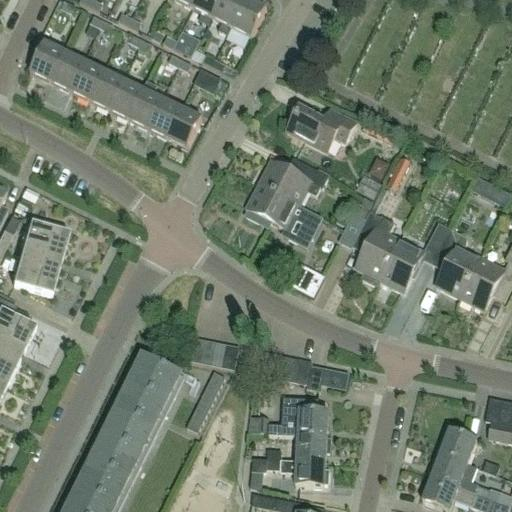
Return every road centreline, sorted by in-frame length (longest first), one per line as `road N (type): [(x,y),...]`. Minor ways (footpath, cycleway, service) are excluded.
road 1 (unclassified): [(23,511),(169,232)]
road 2 (unclassified): [(169,232),(300,0)]
road 3 (unclassified): [(399,362),(295,319),(169,232)]
road 4 (unclassified): [(169,232),(57,148),(0,120)]
road 5 (residential): [(367,511),(399,362)]
